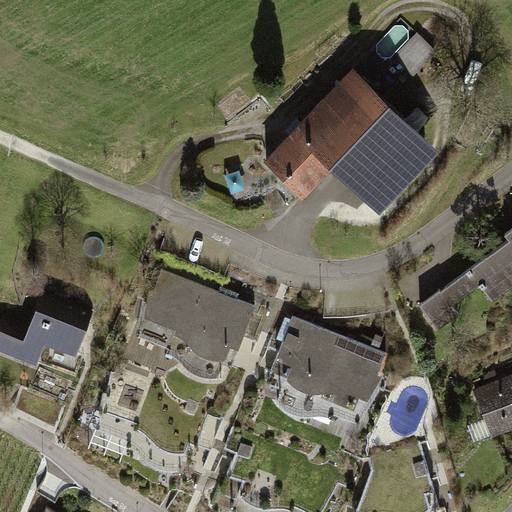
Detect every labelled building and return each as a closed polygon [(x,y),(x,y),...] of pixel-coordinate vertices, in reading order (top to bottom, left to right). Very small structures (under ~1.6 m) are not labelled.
[(401,23),(381,46),(394,58),(415,35),(401,23)] [(417,75),(440,51),(421,33),(398,57),(417,75)] [(355,71),(269,159),(304,193),(333,162),(372,200),(428,142),(355,71)] [(511,240),(423,306),(438,326),(457,312),(453,306),(481,285),(494,302),(511,288),(511,227),(506,232),(511,240)] [(256,306),(164,270),(156,288),(146,284),(141,295),(151,299),(148,307),(155,310),(147,332),(188,349),(183,362),(188,367),(193,372),(203,375),(211,377),(219,376),(225,362),(232,365),(244,335),(258,341),(262,331),(248,325),(256,306)] [(44,293),(31,327),(4,317),(0,328),(0,346),(38,361),(45,341),(77,353),(93,312),(44,293)] [(387,353),(294,316),(290,326),(278,322),(269,345),(281,350),(268,381),(283,387),(279,400),(283,406),(290,411),(299,415),(307,416),(315,414),(320,403),(353,416),(359,399),(367,402),(374,384),(384,389),(390,374),(380,370),(387,353)] [(221,417),(226,403),(116,359),(111,372),(107,370),(100,388),(110,393),(107,401),(114,403),(106,425),(148,442),(142,457),(148,462),(155,467),(163,470),(171,471),(179,470),(184,458),(191,461),(197,444),(212,449),(224,418),(221,417)] [(511,377),(480,390),(496,430),(511,423),(511,377)] [(354,473),(234,427),(226,446),(238,450),(222,491),(238,498),(232,511),(273,511),(274,511),(312,511),(316,502),(323,505),(326,498),(336,503),(344,483),(349,485),(354,473)] [(432,488),(418,444),(373,457),(377,471),(361,511),(372,511),(376,511),(375,511),(421,511),(429,506),(423,490),(432,488)]
